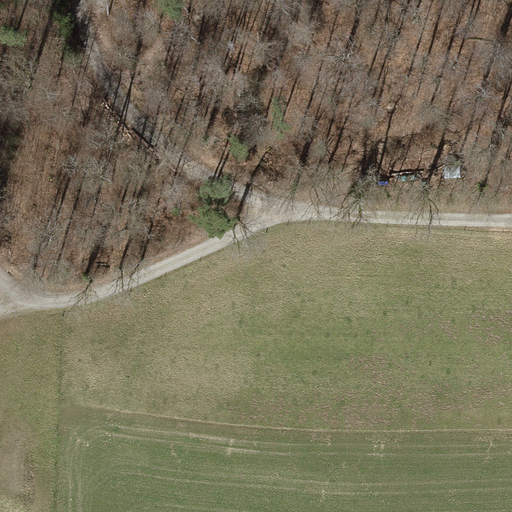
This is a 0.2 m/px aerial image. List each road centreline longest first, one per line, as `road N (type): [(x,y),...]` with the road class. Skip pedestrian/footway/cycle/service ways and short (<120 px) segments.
road 1 (track): [(74,0),(98,74),(124,118),(258,222),(331,214),(511,218)]
road 2 (track): [(0,287),(10,303),(122,277),(258,222)]
road 3 (track): [(511,102),(441,160),(373,173),(305,217)]
